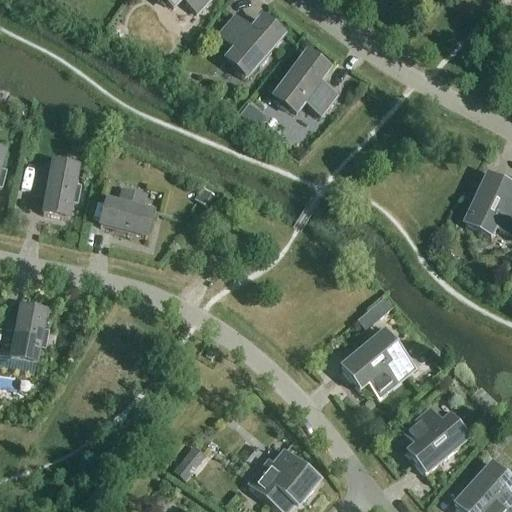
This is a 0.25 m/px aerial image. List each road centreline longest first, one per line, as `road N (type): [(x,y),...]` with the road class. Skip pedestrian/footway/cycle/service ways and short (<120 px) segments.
road 1 (residential): [(0,262),(151,299),(198,320),(273,377),(368,492)]
road 2 (residential): [(511,134),(352,41),(304,0)]
